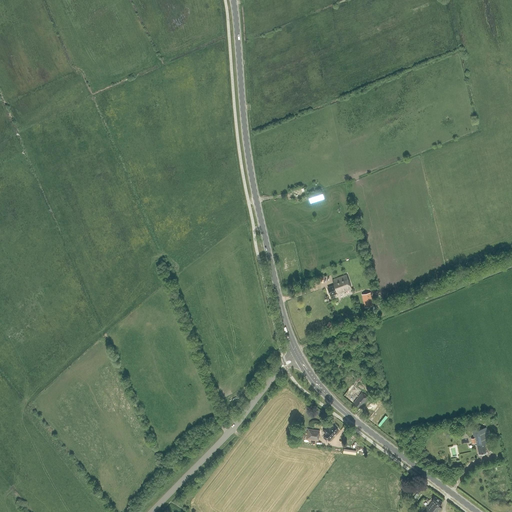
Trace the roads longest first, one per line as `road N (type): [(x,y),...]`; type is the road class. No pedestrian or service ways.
road 1 (secondary): [(298,356),(251,173),(233,0)]
road 2 (secondary): [(476,511),(352,418),(298,356)]
road 3 (track): [(294,350),(511,262)]
road 4 (unclassified): [(152,511),(298,356)]
